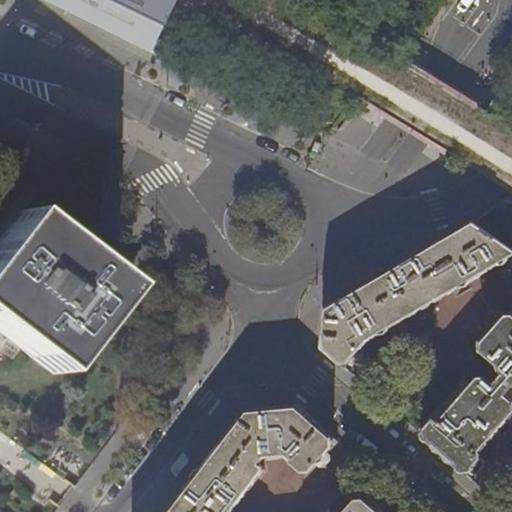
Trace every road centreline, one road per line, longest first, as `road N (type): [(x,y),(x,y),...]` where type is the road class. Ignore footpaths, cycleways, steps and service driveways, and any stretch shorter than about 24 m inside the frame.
road 1 (residential): [(262,166),(67,71),(0,69)]
road 2 (residential): [(459,511),(253,331)]
road 3 (residential): [(0,81),(41,117),(141,164),(203,236)]
road 4 (residential): [(115,511),(253,331)]
road 5 (residential): [(322,249),(437,209),(511,170)]
